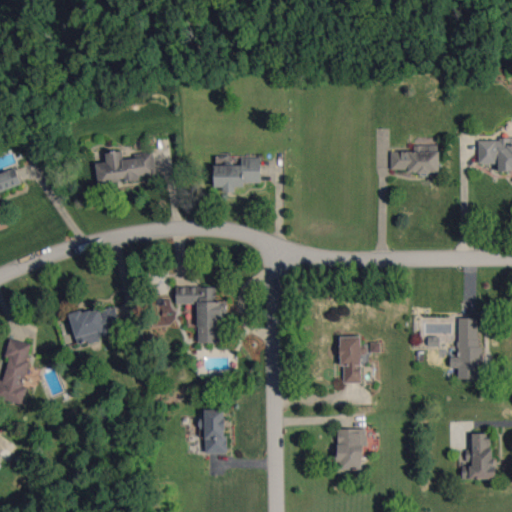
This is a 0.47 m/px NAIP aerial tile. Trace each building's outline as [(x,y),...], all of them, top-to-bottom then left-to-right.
[(511,137),(479,138),(479,163),(498,163),(499,171),(511,171),(511,137)] [(392,172),(439,171),(439,144),(414,145),(414,151),(392,152),(392,172)] [(154,152),(133,153),(134,158),(123,159),(123,151),(106,153),(107,162),(96,163),(98,182),(156,178),(154,152)] [(261,158),(241,158),(241,165),(215,165),(215,187),(225,187),(225,191),(236,191),(236,184),(261,184),(261,158)] [(0,191),(21,184),(16,167),(0,173),(0,191)] [(198,341),(225,341),(225,329),(220,329),(220,315),(228,315),(228,301),(217,301),(216,287),(176,287),(176,303),(198,303),(198,341)] [(78,344),(122,332),(115,304),(71,315),(78,344)] [(479,318),(459,318),(459,356),(451,356),(451,367),(459,367),(459,378),(482,378),(482,345),(479,345),(479,318)] [(362,336),(342,336),(343,383),(363,382),(362,336)] [(7,357),(0,393),(0,397),(25,403),(28,387),(23,386),(32,343),(9,338),(6,357),(7,357)] [(381,342),(371,342),(371,352),(381,352),(381,342)] [(226,409),(205,409),(205,418),(199,418),(200,428),(206,428),(206,453),(227,453),(226,409)] [(363,470),(363,446),(367,446),(367,429),(338,428),(338,469),(363,470)]
